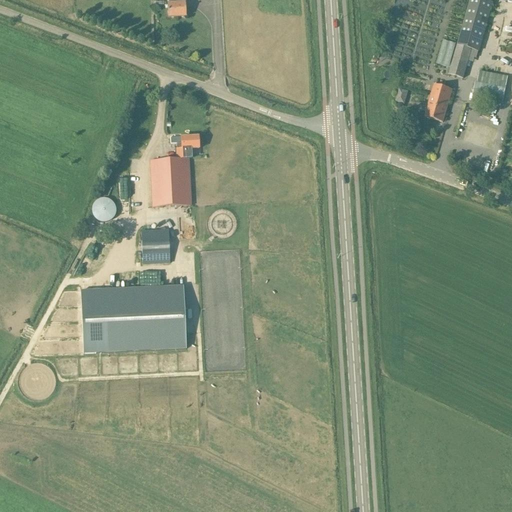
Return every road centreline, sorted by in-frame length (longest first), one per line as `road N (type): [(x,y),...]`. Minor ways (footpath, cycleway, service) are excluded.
road 1 (primary): [(364,511),(339,140)]
road 2 (unclassified): [(0,11),(339,140)]
road 3 (tertiary): [(511,202),(339,140)]
road 4 (primary): [(339,140),(330,0)]
